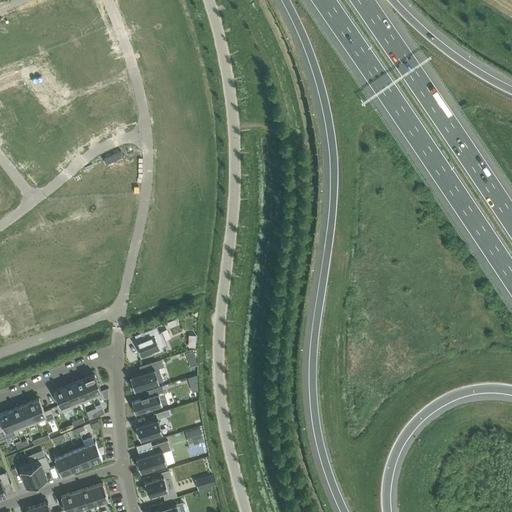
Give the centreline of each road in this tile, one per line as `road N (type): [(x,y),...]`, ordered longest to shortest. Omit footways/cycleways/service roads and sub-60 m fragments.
road 1 (motorway): [(293,0),(322,74),(331,126),(335,179),(313,399),(346,511)]
road 2 (unclassified): [(243,511),(213,388),(234,186),(233,116),(207,0)]
road 3 (motorway): [(325,0),(511,274)]
road 4 (motorway): [(511,220),(361,0)]
road 5 (motorway): [(388,511),(393,460),(413,425),(466,392),(511,390)]
road 6 (residential): [(122,306),(144,203),(146,132)]
road 7 (motorway): [(511,90),(439,44),(394,0)]
road 8 (residential): [(146,132),(107,0)]
road 9 (residential): [(35,200),(109,142),(146,132)]
road 10 (residential): [(123,463),(0,508)]
road 11 (residential): [(0,353),(122,306)]
road 12 (residential): [(117,355),(0,399)]
